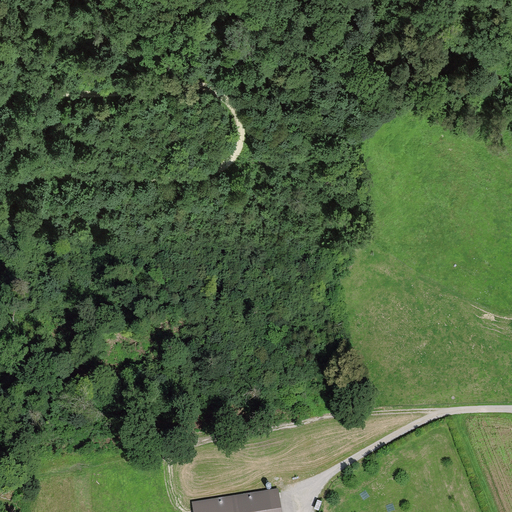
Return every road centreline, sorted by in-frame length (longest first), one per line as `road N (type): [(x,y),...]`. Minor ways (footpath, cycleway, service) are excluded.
road 1 (track): [(0,173),(189,177),(224,166),(240,125),(230,101),(181,83),(96,93),(0,91)]
road 2 (track): [(511,409),(355,412),(35,462)]
road 3 (track): [(447,411),(310,483),(296,511)]
